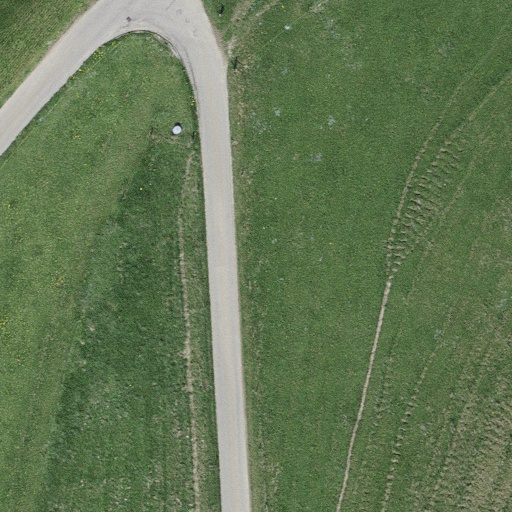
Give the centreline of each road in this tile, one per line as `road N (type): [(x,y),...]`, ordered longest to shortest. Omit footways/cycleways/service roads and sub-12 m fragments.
road 1 (track): [(239,511),(213,102),(198,44),(169,0)]
road 2 (track): [(0,134),(120,0)]
